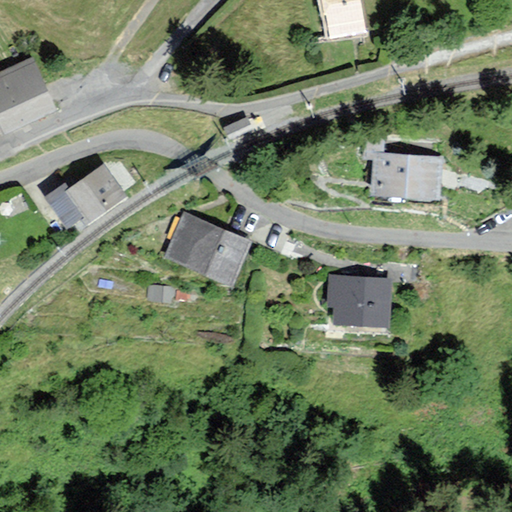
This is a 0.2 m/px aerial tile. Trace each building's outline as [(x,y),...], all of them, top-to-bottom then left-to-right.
[(357,0),(320,0),(325,37),(362,31),(357,0)] [(12,69),(0,74),(0,132),(5,131),(55,109),(33,60),(12,69)] [(247,120),(226,130),(230,139),(252,129),(247,120)] [(383,140),(367,138),(365,159),(377,160),(374,190),(437,196),(440,160),(381,155),(383,140)] [(88,220),(124,194),(104,167),(68,193),(64,186),(47,198),(68,226),(84,214),(88,220)] [(186,218),(170,254),(231,282),(247,245),(186,218)] [(388,281),(331,278),(330,308),(338,308),(337,321),(386,324),(388,281)] [(172,290),(151,287),(150,299),(170,302),(172,290)]
